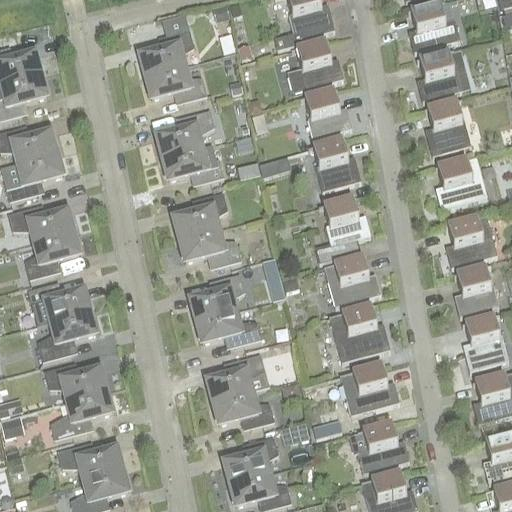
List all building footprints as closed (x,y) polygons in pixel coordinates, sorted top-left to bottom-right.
[(317,0),(285,0),(274,3),(274,4),(286,1),(291,20),(288,20),(293,38),(274,43),(277,56),(298,50),(297,46),(334,36),(327,10),(320,12),(317,0)] [(511,9),(510,3),(505,0),(496,0),(500,13),(511,10),(511,9)] [(415,36),(408,38),(413,58),(459,46),(454,26),(445,28),(440,10),(444,8),(444,7),(407,17),(407,18),(410,18),(415,36)] [(226,9),(212,13),(216,28),(230,24),(226,9)] [(232,21),(241,19),(239,9),(229,11),(232,21)] [(169,53),(140,61),(142,68),(139,69),(143,83),(184,72),(181,61),(193,53),(189,35),(185,20),(162,26),(165,42),(169,53)] [(7,38),(0,40),(0,50),(10,48),(7,38)] [(327,46),(291,56),(291,57),(296,56),(301,74),(298,75),(304,95),(343,85),(337,65),(330,66),(325,48),(328,47),(327,46)] [(249,49),(237,52),(240,64),(252,62),(249,49)] [(34,59),(5,66),(2,55),(0,55),(0,90),(42,80),(38,65),(36,66),(34,59)] [(423,85),(416,87),(422,107),(461,97),(471,94),(461,55),(453,57),(453,56),(416,66),(416,67),(419,67),(423,85)] [(180,96),(183,108),(206,102),(202,84),(187,84),(184,72),(143,83),(147,97),(149,97),(151,104),(180,96)] [(0,90),(0,126),(20,121),(17,109),(46,102),(44,95),(46,94),(42,80),(0,90)] [(240,86),(229,88),(232,101),(243,98),(240,86)] [(336,95),(299,105),(300,106),(304,105),(309,123),(307,124),(312,144),(351,134),(346,114),(339,115),(334,97),(336,97),(336,95)] [(258,103),(247,106),(250,117),(261,114),(258,103)] [(426,116),(431,134),(424,136),(432,162),(470,151),(463,126),(461,126),(456,108),(461,107),(460,105),(424,115),(424,117),(426,116)] [(201,154),(198,142),(214,133),(209,116),(182,123),(185,135),(156,142),(158,150),(156,150),(160,165),(201,154)] [(52,145),(50,138),(21,146),(18,134),(0,138),(0,158),(14,158),(17,170),(58,159),(55,144),(52,145)] [(344,144),(307,154),(308,155),(312,154),(317,173),(315,173),(321,197),(360,187),(354,163),(347,165),(342,146),(344,146),(344,144)] [(218,165),(204,165),(201,154),(160,165),(164,179),(166,178),(168,185),(197,178),(200,189),(223,183),(218,165)] [(21,181),(5,190),(9,207),(36,200),(33,189),(62,181),(60,174),(62,173),(58,159),(17,170),(21,181)] [(476,162),(434,174),(434,175),(437,174),(442,193),(435,195),(440,215),(486,202),(476,164),(476,163),(476,162)] [(271,168),(259,171),(262,183),(268,181),(273,174),(271,168)] [(325,210),(349,204),(347,196),(323,203),(325,210)] [(222,198),(199,204),(202,216),(173,224),(175,231),(173,232),(177,246),(218,235),(215,223),(227,216),(222,198)] [(326,232),(331,252),(315,256),(319,269),(360,258),(357,245),(370,242),(364,221),(357,223),(353,205),(355,204),(354,203),(318,213),(318,214),(323,213),(328,231),(326,232)] [(38,225),(35,213),(8,220),(12,237),(31,237),(34,249),(75,238),(71,223),(69,224),(67,217),(38,225)] [(445,253),(451,274),(496,261),(486,223),(487,222),(486,221),(444,232),(445,234),(447,233),(452,251),(445,253)] [(217,273),(236,268),(241,267),(235,247),(221,247),(218,235),(177,246),(180,260),(183,260),(185,267),(214,259),(217,273)] [(24,267),(29,285),(52,279),(49,268),(78,260),(76,253),(79,252),(75,238),(34,249),(37,260),(24,267)] [(365,262),(323,273),(324,274),(334,313),(380,300),(375,280),(368,282),(363,264),(365,263),(365,262)] [(274,264),(262,267),(266,280),(278,277),(274,264)] [(490,272),(453,281),(453,283),(456,282),(461,300),(454,302),(459,322),(498,312),(491,285),(488,285),(485,274),(490,273),(490,272)] [(231,305),(244,298),(239,280),(216,286),(219,297),(190,305),(192,312),(190,313),(194,327),(235,316),(231,305)] [(294,283),(281,286),(285,301),(298,297),(294,283)] [(51,290),(27,296),(33,316),(47,316),(50,328),(91,317),(87,302),(85,303),(83,296),(54,304),(51,290)] [(329,324),(341,368),(390,355),(383,329),(376,331),(371,313),(373,312),(373,311),(329,323),(329,324)] [(234,352),(261,345),(256,328),(238,328),(235,316),(194,327),(197,342),(200,341),(202,348),(231,341),(234,352)] [(37,349),(42,367),(69,360),(66,347),(95,339),(93,332),(95,331),(91,317),(50,328),(53,339),(37,349)] [(469,349),(462,351),(469,377),(508,367),(501,341),(499,342),(494,323),(498,322),(498,321),(461,330),(462,332),(464,331),(469,349)] [(277,350),(278,356),(290,353),(288,347),(277,350)] [(248,386),(264,377),(260,360),(233,367),(236,379),(207,387),(209,394),(207,394),(210,409),(251,398),(248,386)] [(340,383),(350,422),(399,408),(393,388),(386,390),(382,372),(384,371),(384,370),(339,382),(340,383)] [(67,371),(44,377),(49,395),(63,395),(67,407),(107,396),(104,382),(101,382),(99,375),(70,383),(67,371)] [(511,378),(472,389),(472,390),(474,390),(479,408),(472,410),(478,430),(511,421),(511,378)] [(296,390),(281,394),(283,401),(292,407),(300,405),(296,390)] [(50,430),(54,446),(85,437),(82,426),(111,418),(109,411),(111,410),(107,396),(67,407),(70,418),(50,430)] [(251,433),(274,427),(269,409),(254,409),(251,398),(210,409),(214,423),(217,422),(218,430),(247,422),(251,433)] [(8,407),(0,409),(0,423),(11,420),(8,407)] [(13,424),(0,426),(0,427),(4,444),(17,441),(13,424)] [(339,426),(312,432),(315,444),(342,437),(339,426)] [(363,479),(409,467),(404,447),(397,449),(392,430),(394,430),(394,428),(357,438),(357,439),(362,438),(367,457),(358,459),(363,479)] [(305,429),(297,431),(301,447),(309,445),(305,429)] [(511,439),(482,448),(482,449),(485,448),(489,467),(482,469),(488,489),(511,482),(511,439)] [(265,468),(278,461),(273,443),(250,449),(253,460),(224,468),(226,475),(223,476),(227,490),(268,479),(265,468)] [(322,448),(314,451),(316,460),(325,458),(322,448)] [(84,450),(57,457),(61,474),(80,474),(83,486),(124,475),(120,461),(118,461),(116,454),(87,462),(84,450)] [(16,463),(6,466),(10,479),(20,476),(16,463)] [(70,507),(71,511),(100,511),(98,505),(127,497),(125,490),(128,489),(124,475),(83,486),(86,498),(70,507)] [(402,478),(360,489),(361,490),(367,511),(416,511),(412,496),(405,498),(400,479),(402,479),(402,478)] [(266,511),(278,511),(291,509),(286,491),(271,491),(268,479),(227,490),(231,505),(233,504),(235,511),(264,503),(266,511)] [(511,511),(511,490),(490,497),(490,498),(493,497),(496,511),(511,511)]
